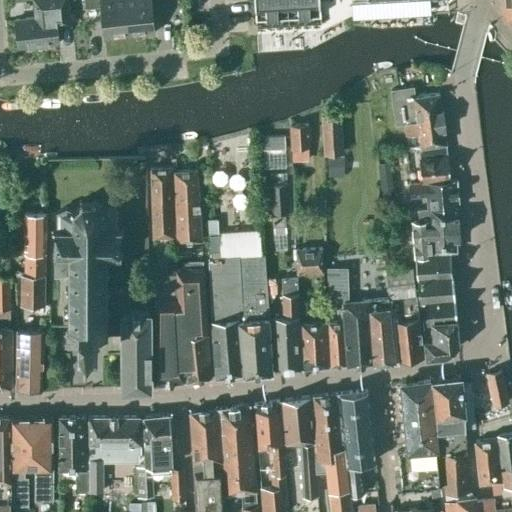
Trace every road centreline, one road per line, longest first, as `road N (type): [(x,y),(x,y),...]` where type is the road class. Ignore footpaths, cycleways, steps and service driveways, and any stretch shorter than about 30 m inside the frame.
road 1 (residential): [(374,376),(463,365),(480,353),(488,332),(463,79),(476,20)]
road 2 (residential): [(0,403),(142,402),(374,376)]
road 3 (residential): [(0,75),(221,50),(218,0)]
road 4 (residential): [(383,511),(374,376)]
